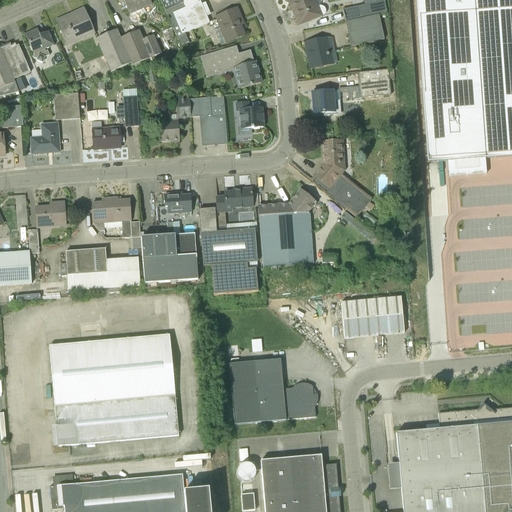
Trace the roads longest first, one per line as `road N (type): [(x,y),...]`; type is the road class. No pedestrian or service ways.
road 1 (residential): [(0,182),(274,159),(291,130),(279,40),(263,0)]
road 2 (residential): [(511,361),(383,372),(354,383),(346,403),(356,511)]
